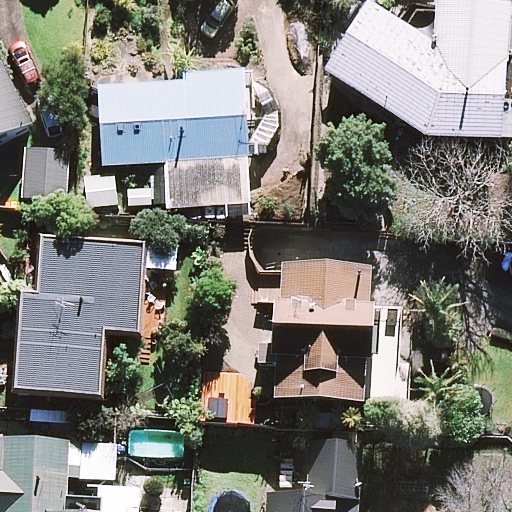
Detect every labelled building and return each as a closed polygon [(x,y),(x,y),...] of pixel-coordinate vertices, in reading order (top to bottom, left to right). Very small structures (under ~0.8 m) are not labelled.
[(511,69),(511,0),(440,0),(438,36),(372,0),(367,0),(330,67),(433,125),(508,131),(511,69)] [(0,134),(34,118),(0,50),(0,134)] [(246,68),(185,71),(185,78),(101,81),(104,161),(165,159),(167,205),(251,202),(249,155),(251,154),(258,151),(265,147),(270,141),(275,135),(279,128),(281,121),(282,113),(281,105),(279,98),(276,91),(272,84),(267,79),(261,74),(254,71),(246,68)] [(71,145),(27,145),(27,198),(70,198),(71,145)] [(181,242),(45,236),(43,287),(26,286),(21,383),(105,387),(108,325),(141,326),(144,269),(180,271),(181,242)] [(373,355),(378,265),(252,259),(247,360),(277,362),(276,388),(372,393),(373,355)] [(258,431),(260,399),(194,394),(192,426),(258,431)] [(140,511),(141,506),(128,506),(129,478),(118,478),(119,433),(11,431),(11,422),(0,421),(0,511),(140,511)] [(357,511),(360,437),(274,433),(270,511),(357,511)]
